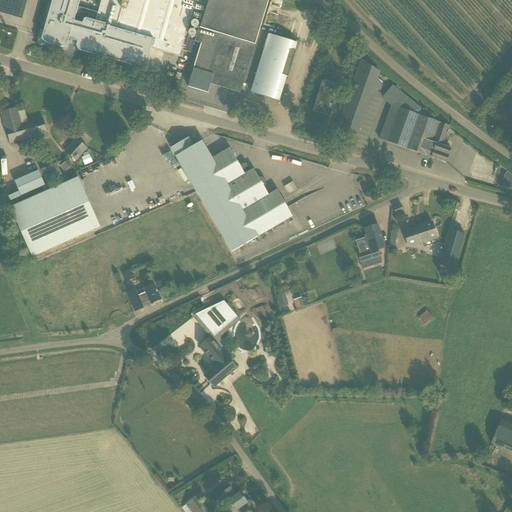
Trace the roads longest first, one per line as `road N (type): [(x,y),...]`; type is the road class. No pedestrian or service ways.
road 1 (unclassified): [(419,180),(0,60)]
road 2 (unclassified): [(120,343),(130,324),(416,189),(419,180)]
road 3 (unclassified): [(511,157),(387,62),(326,0)]
road 4 (unclassified): [(120,343),(186,389),(279,511)]
road 5 (unclassified): [(0,354),(120,343)]
